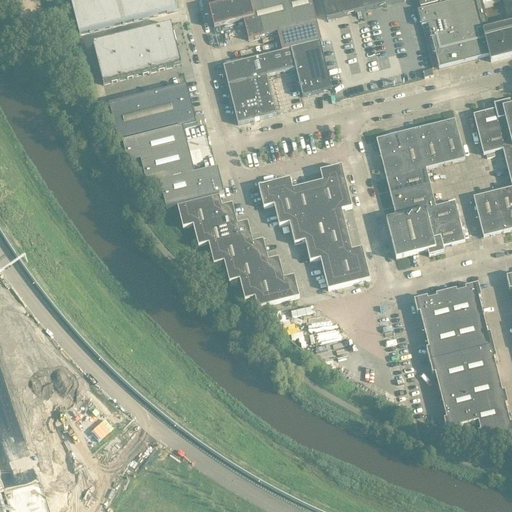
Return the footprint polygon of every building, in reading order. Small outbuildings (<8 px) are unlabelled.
[(69,0),(79,36),(178,12),(175,2),(174,0),(69,0)] [(317,24),(311,0),(206,0),(214,30),(243,23),(248,42),(277,35),(282,53),(291,51),(320,44),(322,43),(317,24)] [(404,2),(403,0),(321,0),(327,21),(404,2)] [(453,0),(418,0),(420,8),(453,0)] [(511,25),(488,31),(480,0),(463,0),(421,11),(418,12),(422,27),(428,26),(439,69),(489,57),(490,63),(511,57),(511,25)] [(171,26),(93,45),(103,86),(181,67),(171,26)] [(276,117),(267,78),(296,71),(294,63),(291,51),(282,53),(223,68),(238,126),(276,117)] [(332,91),(323,56),(318,57),(316,51),(297,56),(298,62),(294,63),(296,71),(303,98),(332,91)] [(433,77),(432,71),(423,73),(425,79),(433,77)] [(197,127),(186,87),(109,107),(119,146),(123,145),(183,130),(197,127)] [(511,231),(511,107),(510,102),(494,106),(495,111),(473,117),(483,156),(503,152),(511,188),(511,189),(473,199),(483,239),(511,231)] [(436,209),(426,171),(465,161),(455,121),(376,141),(396,219),(386,221),(396,261),(428,253),(429,258),(444,254),(443,249),(465,243),(455,204),(436,209)] [(195,177),(183,130),(123,145),(128,167),(141,164),(147,190),(160,187),(166,212),(178,209),(224,197),(218,171),(195,177)] [(352,253),(342,212),(352,210),(341,168),(320,173),(323,183),(313,186),(293,191),(290,181),(258,188),(264,210),(274,207),(279,228),(290,225),(295,246),(305,243),(310,264),(320,261),(328,292),(370,282),(362,250),(352,253)] [(268,262),(263,242),(253,244),(248,224),(238,227),(232,206),(222,208),(220,199),(224,198),(224,197),(178,209),(183,230),(193,228),(198,248),(209,246),(214,266),(224,264),(229,284),(240,282),(245,302),(255,300),(258,310),(299,299),(294,278),(284,281),(279,260),(268,262)] [(497,360),(493,347),(490,334),(488,335),(483,317),(479,300),(481,299),(478,286),(465,289),(466,292),(457,294),(456,291),(436,297),(436,299),(428,301),(427,299),(414,302),(417,315),(420,315),(429,350),(426,350),(433,376),(435,375),(446,420),(444,421),(447,434),(460,431),(460,428),(478,423),(480,432),(478,433),(481,446),(492,443),(492,441),(502,438),(503,441),(511,438),(511,424),(510,425),(506,407),(508,406),(505,393),(502,393),(498,378),(494,361),(497,360)]
